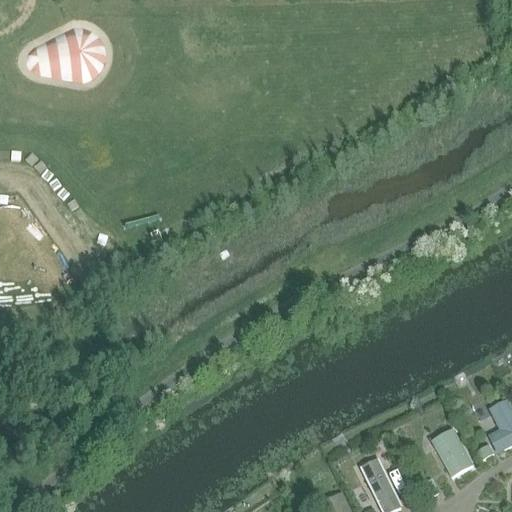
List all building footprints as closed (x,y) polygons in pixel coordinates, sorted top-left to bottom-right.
[(212,18),(204,19),(196,23),(193,26),(191,28),(187,36),(187,44),(188,49),(189,52),(194,58),(200,63),(205,64),(208,65),(216,64),(224,61),(227,58),(229,55),(233,48),(233,40),(233,38),(231,32),(227,25),(224,23),(220,20),(212,18)] [(511,374),(499,381),(511,405),(511,374)] [(461,398),(444,406),(483,475),(487,472),(503,462),(511,457),(511,405),(499,381),(497,382),(461,398)] [(383,433),(425,509),(426,511),(431,511),(483,475),(444,406),(422,416),(386,431),(383,433)] [(419,511),(425,509),(383,433),(351,449),(330,463),(352,511),(419,511)] [(352,511),(330,463),(294,487),(282,495),(289,511),(352,511)] [(491,511),(511,511),(511,472),(508,475),(492,485),(481,494),(477,500),(475,505),(491,511)] [(289,511),(282,495),(259,511),(289,511)]
